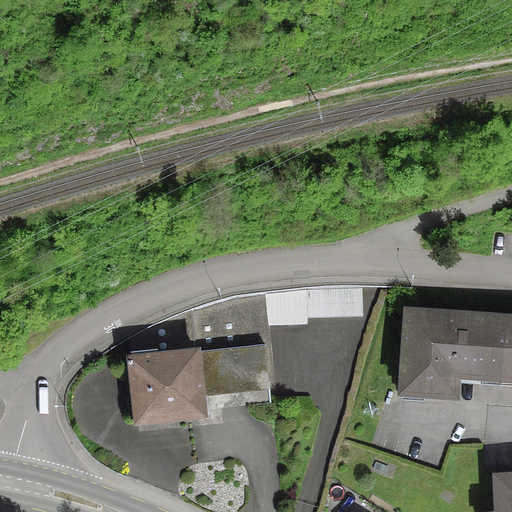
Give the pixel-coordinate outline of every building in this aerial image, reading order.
[(360,287),(329,288),(257,295),(260,325),(305,324),(305,318),(361,317),(360,287)] [(130,365),(135,418),(157,415),(155,394),(267,382),(260,325),(257,295),(233,298),(190,309),(149,327),(127,340),(129,361),(127,361),(127,365),(130,365)] [(442,375),(499,379),(503,318),(405,311),(399,393),(441,396),(442,375)] [(511,318),(503,318),(499,379),(511,379),(511,318)] [(495,511),(511,511),(511,475),(494,477),(495,511)]
